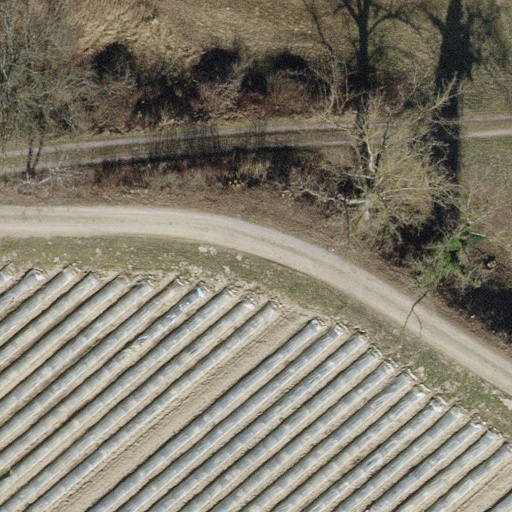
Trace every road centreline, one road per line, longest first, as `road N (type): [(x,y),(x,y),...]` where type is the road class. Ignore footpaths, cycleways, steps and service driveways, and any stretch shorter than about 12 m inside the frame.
road 1 (track): [(511,391),(209,225),(0,211)]
road 2 (track): [(0,164),(511,132)]
